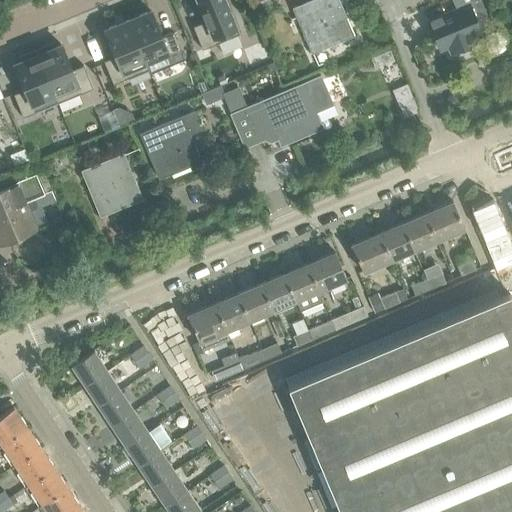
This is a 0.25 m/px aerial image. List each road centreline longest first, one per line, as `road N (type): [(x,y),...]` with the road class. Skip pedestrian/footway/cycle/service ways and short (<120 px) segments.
road 1 (residential): [(0,346),(445,154)]
road 2 (residential): [(110,511),(0,349)]
road 3 (residential): [(445,154),(380,0)]
